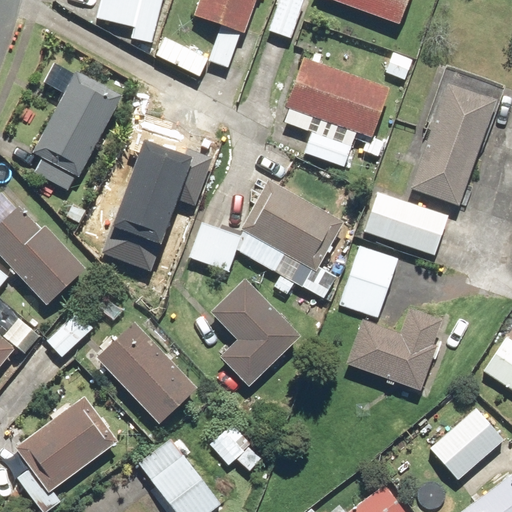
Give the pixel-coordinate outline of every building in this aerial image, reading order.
[(164,0),(102,0),(98,20),(135,27),(132,41),(155,46),(164,0)] [(208,60),(230,68),(241,33),(246,35),(257,0),(199,0),(193,17),(220,26),(208,60)] [(305,0),(280,0),(269,32),(291,40),(305,0)] [(331,0),(401,25),(410,0),(331,0)] [(208,60),(164,37),(155,54),(199,77),(208,60)] [(283,123),(314,133),(307,154),(346,167),(358,132),(374,137),(390,88),(304,59),(283,123)] [(37,153),(46,158),(37,176),(67,191),(76,173),(83,176),(124,94),(78,71),(37,153)] [(461,207),(496,100),(448,84),(412,190),(461,207)] [(173,161),(123,155),(113,248),(163,253),(173,161)] [(208,164),(188,157),(175,196),(195,203),(208,164)] [(344,221),(269,180),(241,231),(316,272),(344,221)] [(447,217),(380,195),(367,234),(435,256),(447,217)] [(42,231),(21,207),(0,226),(0,255),(46,307),(86,271),(46,227),(42,231)] [(242,236),(202,221),(190,256),(229,270),(242,236)] [(400,255),(361,243),(340,307),(379,320),(400,255)] [(349,264),(330,257),(316,292),(334,299),(349,264)] [(0,288),(9,278),(0,269),(0,324),(2,326),(15,309),(0,296),(0,288)] [(247,279),(211,313),(238,341),(222,357),(250,386),(302,337),(247,279)] [(350,369),(422,393),(439,345),(434,343),(441,320),(404,307),(397,330),(367,319),(350,369)] [(94,328),(76,309),(45,340),(63,358),(94,328)] [(19,320),(3,338),(0,335),(0,367),(16,349),(18,350),(33,332),(19,320)] [(139,323),(100,358),(161,425),(200,390),(139,323)] [(511,339),(508,337),(485,370),(511,389),(511,339)] [(118,443),(84,396),(18,445),(52,492),(118,443)] [(504,441),(476,408),(431,448),(460,480),(504,441)] [(234,424),(210,443),(228,465),(237,457),(247,470),(262,459),(234,424)] [(215,511),(223,506),(170,439),(138,464),(175,511),(215,511)] [(511,511),(511,475),(463,511),(511,511)] [(406,511),(385,485),(352,511),(343,511),(338,506),(330,511),(406,511)]
